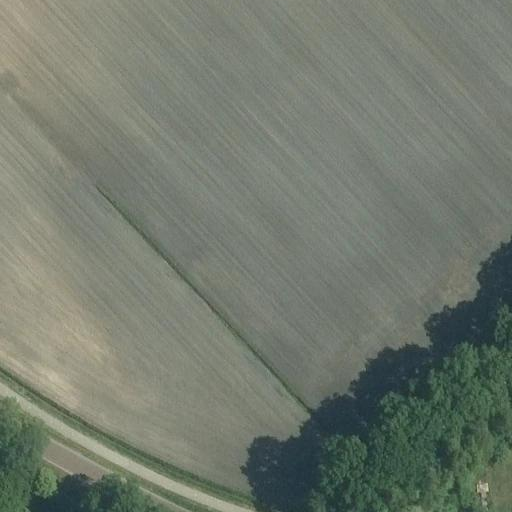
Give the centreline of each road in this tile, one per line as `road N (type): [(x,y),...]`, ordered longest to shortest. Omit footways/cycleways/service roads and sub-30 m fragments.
road 1 (unclassified): [(352,511),(373,484),(511,368)]
road 2 (tertiary): [(164,511),(0,420)]
